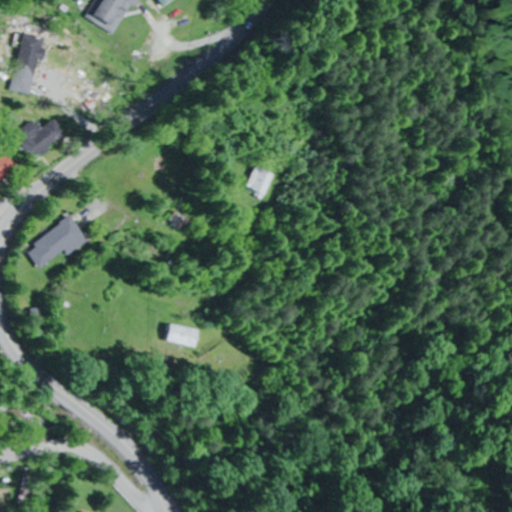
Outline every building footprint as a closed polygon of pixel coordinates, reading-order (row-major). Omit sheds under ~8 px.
[(97,0),(88,18),(117,34),(135,0),(97,0)] [(35,37),(14,35),(11,77),(32,79),(35,37)] [(62,133),(49,119),(37,129),(28,119),(10,135),(32,160),(62,133)] [(0,179),(12,173),(0,150),(0,149),(0,179)] [(261,197),(269,175),(247,167),(238,189),(261,197)] [(32,270),(61,249),(65,255),(84,241),(66,216),(18,250),(32,270)] [(192,330),(149,325),(147,343),(190,348),(192,330)]
